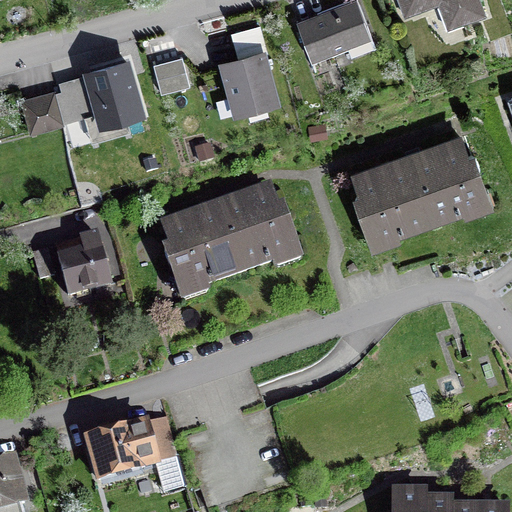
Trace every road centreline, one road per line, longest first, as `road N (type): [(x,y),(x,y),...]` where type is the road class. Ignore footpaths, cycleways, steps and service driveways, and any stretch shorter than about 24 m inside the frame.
road 1 (residential): [(0,432),(437,292),(476,298),(511,338)]
road 2 (residential): [(225,0),(0,60)]
